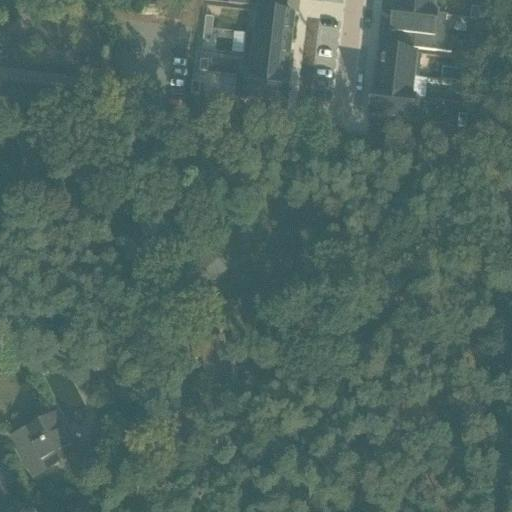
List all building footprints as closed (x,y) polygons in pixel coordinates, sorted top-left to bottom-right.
[(229,0),(228,6),(266,10),(267,0),(229,0)] [(393,11),(393,12),(446,18),(446,17),(433,16),(434,0),(398,0),(397,12),(393,11)] [(471,9),(470,21),(478,22),(479,10),(471,9)] [(393,12),(390,35),(414,37),(413,51),(451,56),(452,40),(444,39),(446,18),(393,12)] [(246,34),(246,35),(291,41),(294,18),(258,14),(255,36),(246,34)] [(205,19),(204,31),(212,31),(213,19),(205,19)] [(204,31),(203,42),(211,43),(212,31),(204,31)] [(246,35),(243,57),(288,62),(291,41),(246,35)] [(380,52),(378,75),(418,79),(421,57),(380,52)] [(237,77),(237,78),(290,84),(290,83),(286,83),(288,62),(243,57),(243,58),(252,59),(250,78),(237,77)] [(200,61),(199,73),(207,74),(208,62),(200,61)] [(458,72),(456,84),(464,85),(466,73),(458,72)] [(371,94),(371,95),(420,101),(420,100),(411,99),(413,80),(418,80),(418,79),(378,75),(375,95),(371,94)] [(237,78),(234,100),(287,107),(287,106),(290,84),(237,78)] [(192,83),(190,95),(198,96),(200,84),(192,83)] [(456,84),(455,96),(463,97),(464,85),(456,84)] [(371,95),(369,118),(417,124),(420,101),(371,95)] [(458,117),(457,128),(465,129),(467,117),(458,117)] [(193,273),(168,289),(178,304),(203,288),(204,289),(228,273),(216,254),(191,270),(193,273)] [(221,339),(200,342),(205,376),(232,372),(229,353),(223,354),(221,339)] [(57,460),(74,451),(58,419),(28,434),(26,431),(15,437),(35,476),(59,463),(57,460)]
